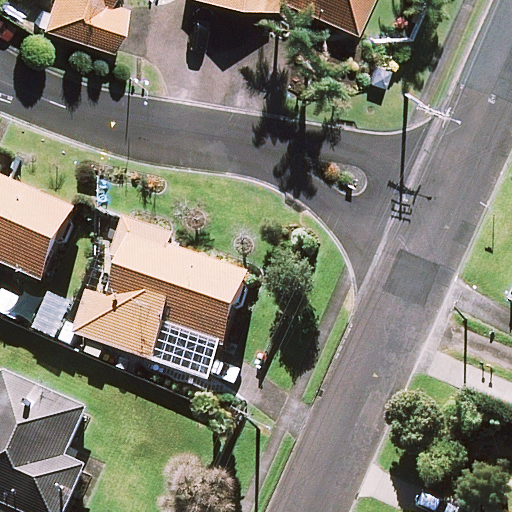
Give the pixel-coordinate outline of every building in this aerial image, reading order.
[(108,0),(51,0),(41,30),(110,54),(125,10),(108,4),(108,0)] [(354,38),(370,0),(215,0),(272,11),(275,1),(354,38)] [(14,170),(0,164),(0,265),(52,288),(83,215),(9,183),(14,170)] [(180,241),(130,224),(115,266),(109,263),(83,340),(159,366),(171,332),(232,353),(257,279),(177,251),(180,241)] [(0,511),(75,511),(93,474),(72,464),(93,416),(13,380),(0,408),(0,511)]
